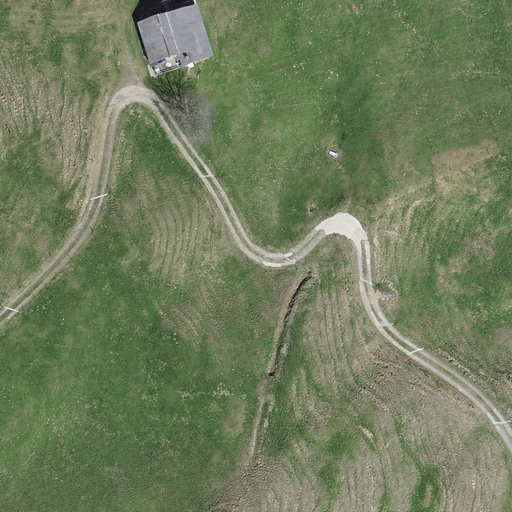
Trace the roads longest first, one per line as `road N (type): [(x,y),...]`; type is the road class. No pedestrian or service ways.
road 1 (track): [(511,434),(471,389),(385,331),(372,307),(363,238),(329,233),(286,262),(265,261),(244,246),(217,187),(138,88),(120,0)]
road 2 (track): [(138,88),(112,118),(101,196),(82,247),(0,326)]
